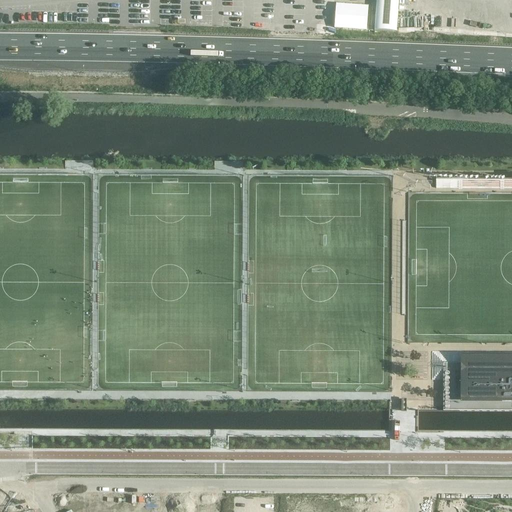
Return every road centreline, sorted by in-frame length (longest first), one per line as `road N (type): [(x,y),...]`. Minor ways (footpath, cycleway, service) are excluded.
road 1 (motorway): [(0,46),(511,61)]
road 2 (residential): [(0,470),(511,470)]
